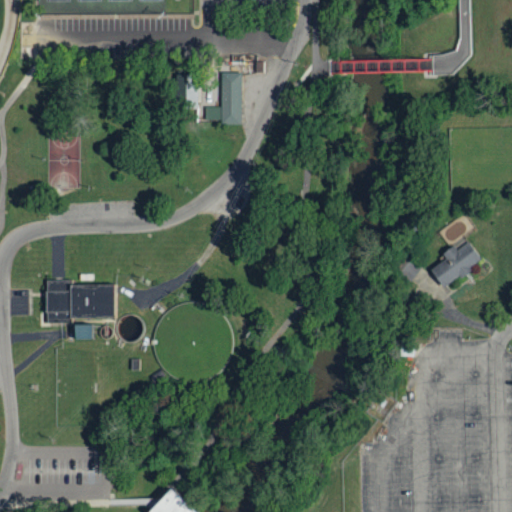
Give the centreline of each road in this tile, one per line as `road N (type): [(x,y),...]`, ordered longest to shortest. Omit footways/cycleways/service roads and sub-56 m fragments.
road 1 (residential): [(0,288),(12,241),(39,228),(176,216),(232,175),(256,135),(306,0)]
road 2 (residential): [(0,491),(12,439),(0,288)]
